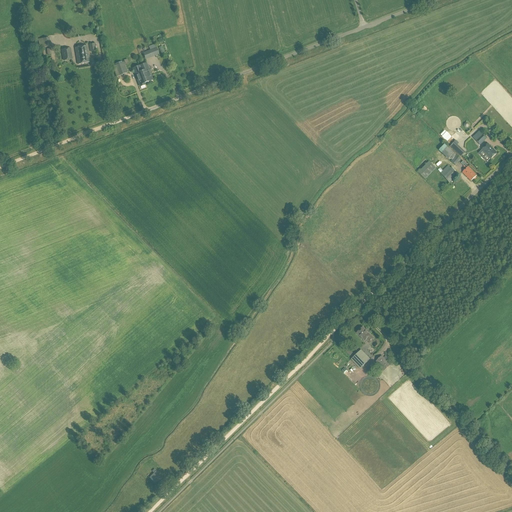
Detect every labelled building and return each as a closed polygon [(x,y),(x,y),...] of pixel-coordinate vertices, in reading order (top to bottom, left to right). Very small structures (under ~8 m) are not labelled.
[(75,48),(78,64),(90,62),(87,46),(75,48)] [(62,50),(64,61),(72,59),(70,48),(62,50)] [(152,56),(158,54),(156,48),(149,51),(152,56)] [(122,63),(116,66),(119,76),(126,73),(122,63)] [(143,65),(140,66),(146,83),(152,80),(147,66),(144,67),(143,65)] [(146,83),(140,66),(136,68),(137,70),(134,71),(140,87),(145,85),(144,83),(146,83)] [(154,80),(163,77),(161,71),(156,73),(156,76),(153,77),(154,80)] [(473,138),(476,140),(482,134),(479,131),(473,138)] [(476,140),(480,145),(486,138),(482,134),(476,140)] [(441,151),(454,164),(459,159),(447,145),(441,151)] [(457,145),(453,148),(463,160),(467,156),(457,145)] [(483,151),(488,156),(488,155),(491,158),(496,153),(494,150),(490,145),(483,151)] [(455,166),(459,169),(464,163),(460,160),(455,166)] [(421,175),(425,179),(436,168),(432,164),(421,175)] [(462,172),(471,181),(477,175),(468,166),(462,172)] [(443,175),(449,183),(458,174),(451,167),(443,175)] [(357,333),(365,341),(366,339),(369,342),(373,338),(363,327),(357,333)] [(351,359),(361,369),(370,360),(361,350),(351,359)] [(390,365),(384,358),(382,356),(376,362),(384,371),(390,365)] [(380,387),(380,386),(380,384),(379,382),(378,381),(377,380),(375,378),(374,378),(372,377),(371,377),(368,377),(367,378),(366,378),(364,380),(363,381),(362,383),(362,385),(361,386),(362,388),(362,390),(363,391),(364,393),(365,394),(367,395),(369,395),(370,396),(372,395),(374,395),(376,394),(377,393),(378,392),(379,390),(380,388),(380,387)] [(150,478),(155,484),(163,477),(157,471),(150,478)]
